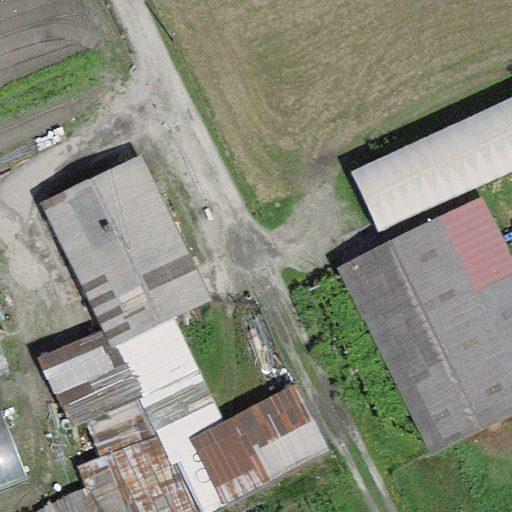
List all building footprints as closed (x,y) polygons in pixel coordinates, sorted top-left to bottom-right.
[(511,100),(352,171),(381,238),(511,180),(511,100)] [(140,158),(40,205),(102,335),(110,351),(171,323),(210,304),(140,158)] [(511,216),(364,284),(454,482),(511,455),(511,216)] [(222,428),(171,323),(110,351),(102,335),(36,363),(85,466),(74,469),(85,492),(42,511),(223,511),(326,449),(295,389),(222,428)] [(0,377),(15,372),(0,331),(0,377)] [(0,427),(0,506),(33,496),(10,424),(0,427)]
